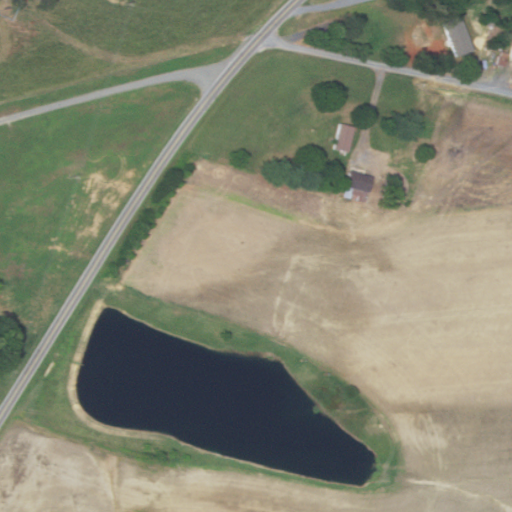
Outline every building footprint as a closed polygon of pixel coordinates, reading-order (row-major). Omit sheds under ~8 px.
[(492,28),(484,24),(487,17),(495,20),(492,28)] [(473,57),(433,44),(436,34),(476,47),(473,57)] [(503,66),(495,64),(499,51),(507,53),(503,66)] [(346,152),(331,148),(338,123),(353,127),(346,152)] [(366,192),(342,186),(347,170),(370,176),(366,192)] [(391,183),(388,194),(381,192),(384,181),(391,183)]
